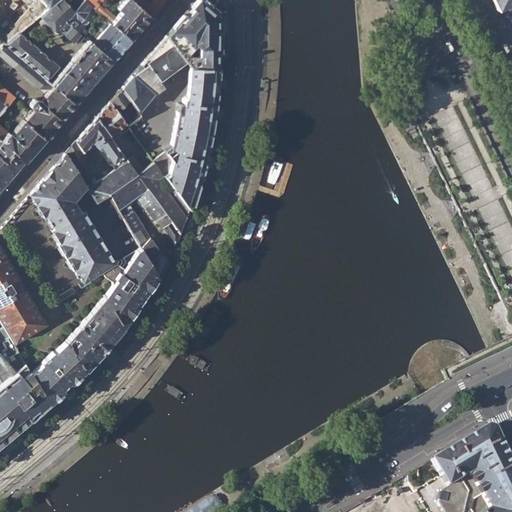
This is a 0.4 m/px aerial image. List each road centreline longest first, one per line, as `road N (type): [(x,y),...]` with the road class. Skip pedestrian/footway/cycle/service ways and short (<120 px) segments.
road 1 (tertiary): [(437,0),(511,138)]
road 2 (secondary): [(498,381),(453,400),(389,459)]
road 3 (secondary): [(389,459),(495,401)]
